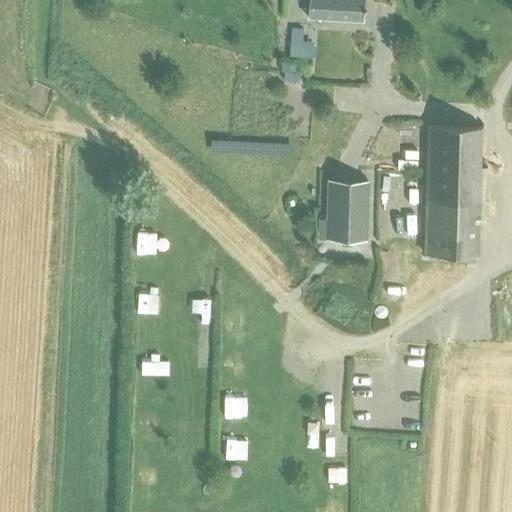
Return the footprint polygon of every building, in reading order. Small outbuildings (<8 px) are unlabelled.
[(309,0),(309,16),(361,20),(362,0),(309,0)] [(289,72),(299,73),(299,65),(289,64),(289,72)] [(289,72),(283,71),(283,79),(298,80),(299,73),(289,72)] [(425,254),(477,255),(481,127),(429,125),(425,254)] [(423,165),(424,150),(402,148),(402,163),(423,165)] [(325,179),(323,239),(363,240),(365,180),(325,179)] [(146,256),(147,230),(135,230),(134,255),(146,256)] [(404,277),(384,278),(384,291),(405,291),(404,277)] [(149,317),(149,291),(136,291),(136,317),(149,317)] [(149,371),(148,352),(137,352),(138,372),(149,371)] [(328,397),(339,396),(338,370),(327,371),(328,397)] [(328,405),(329,437),(341,437),(341,405),(328,405)] [(234,411),(223,410),(222,446),(233,446),(234,411)] [(213,446),(220,446),(221,418),(214,417),(213,446)] [(134,440),(145,441),(147,419),(135,418),(134,440)] [(268,440),(240,438),(239,451),(268,453),(268,440)] [(135,464),(134,486),(144,487),(145,465),(135,464)] [(338,476),(336,502),(346,503),(348,476),(338,476)]
